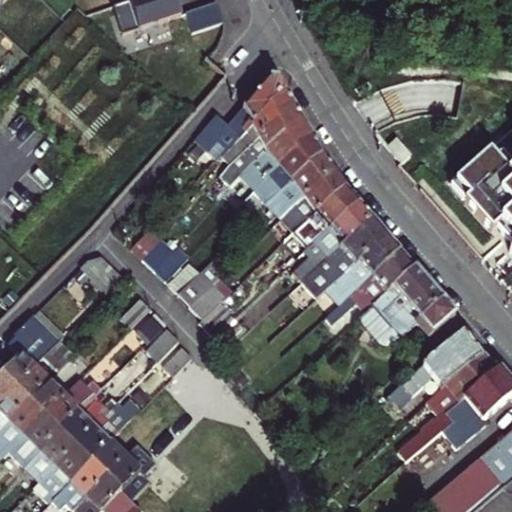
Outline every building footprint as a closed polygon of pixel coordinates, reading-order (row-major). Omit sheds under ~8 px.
[(176,0),(147,0),(115,11),(124,39),(183,20),(176,0)] [(225,27),(219,7),(188,18),(194,37),(225,27)] [(233,151),(234,150),(287,96),(280,83),(272,82),(246,111),(221,139),(233,151)] [(287,96),(234,150),(244,161),(295,109),(287,96)] [(241,183),(264,158),(304,125),(295,109),(244,161),(221,184),(231,193),(241,183)] [(256,197),(314,142),(304,125),(264,158),(241,183),(256,197)] [(511,131),(448,189),(461,204),(488,234),(493,230),(511,250),(506,255),(511,260),(511,131)] [(182,161),(191,169),(210,150),(201,142),(182,161)] [(324,160),(314,142),(256,197),(270,211),(295,186),(324,160)] [(336,176),(324,160),(295,186),(307,203),(336,176)] [(349,192),(336,176),(307,203),(319,219),(349,192)] [(362,207),(349,192),(319,219),(296,239),(309,254),(316,248),(362,207)] [(307,286),(377,225),(362,207),(316,248),(322,256),(298,277),(307,286)] [(296,208),(290,214),(293,217),(299,211),(296,208)] [(301,213),(299,211),(293,217),(295,219),(301,213)] [(392,242),(377,225),(307,286),(311,290),(324,279),(327,282),(350,263),(358,272),(392,242)] [(154,232),(133,253),(143,263),(164,242),(154,232)] [(143,263),(155,276),(175,254),(164,242),(143,263)] [(352,277),(366,292),(405,258),(392,242),(358,272),(352,277)] [(175,254),(155,276),(165,287),(186,266),(175,254)] [(405,258),(366,292),(328,323),(335,330),(344,322),(347,325),(363,311),(369,317),(377,310),(419,273),(405,258)] [(109,266),(91,269),(83,277),(106,299),(123,282),(109,266)] [(186,266),(165,287),(179,301),(199,281),(186,266)] [(211,268),(199,281),(179,301),(190,313),(215,290),(223,281),(211,268)] [(377,310),(403,340),(418,326),(430,340),(432,339),(444,354),(465,337),(470,333),(419,273),(377,310)] [(329,297),(333,301),(348,288),(344,283),(329,297)] [(226,302),(215,290),(190,313),(202,324),(221,306),(226,302)] [(153,313),(143,302),(122,323),(134,332),(153,313)] [(213,339),(234,321),(221,306),(202,324),(201,325),(213,339)] [(151,345),(167,329),(158,319),(141,336),(151,345)] [(223,350),(243,332),(234,321),(213,339),(223,350)] [(46,361),(58,349),(34,325),(11,350),(21,360),(3,379),(16,392),(35,372),(46,361)] [(465,337),(444,354),(433,362),(391,401),(401,412),(435,384),(444,395),(483,361),(465,337)] [(183,347),(175,339),(155,359),(163,366),(183,347)] [(75,359),(62,345),(58,349),(46,361),(60,374),(75,359)] [(75,359),(60,374),(56,378),(63,385),(70,378),(75,383),(81,377),(76,372),(89,359),(82,352),(75,359)] [(496,377),(483,361),(444,395),(426,411),(446,434),(456,426),(450,418),(469,402),(467,401),(496,377)] [(469,402),(486,423),(511,401),(511,383),(502,371),(496,377),(467,401),(469,402)] [(16,392),(29,404),(48,385),(35,372),(16,392)] [(118,378),(112,372),(106,378),(112,384),(118,378)] [(251,389),(238,374),(229,382),(241,397),(251,389)] [(0,408),(16,392),(3,379),(0,381),(0,408)] [(61,436),(89,408),(103,393),(94,384),(89,389),(83,383),(65,401),(46,420),(61,436)] [(46,420),(65,401),(48,385),(29,404),(46,420)] [(0,434),(29,404),(16,392),(0,408),(0,434)] [(247,429),(256,421),(234,392),(224,400),(247,429)] [(29,404),(0,434),(0,466),(11,456),(46,420),(29,404)] [(116,407),(113,404),(107,409),(111,412),(116,407)] [(132,405),(110,427),(119,436),(141,414),(132,405)] [(78,452),(106,424),(89,408),(61,436),(78,452)] [(61,436),(46,420),(11,456),(27,471),(61,436)] [(92,466),(112,446),(119,439),(120,438),(119,436),(110,427),(106,423),(106,424),(78,452),(92,466)] [(456,426),(446,434),(400,473),(417,491),(476,442),(460,423),(456,426)] [(78,452),(61,436),(27,471),(43,486),(78,452)] [(511,436),(421,511),(479,511),(505,491),(511,485),(511,436)] [(140,442),(136,447),(139,451),(144,446),(140,442)] [(128,462),(112,446),(92,466),(108,482),(128,462)] [(159,471),(144,456),(149,450),(144,446),(139,451),(128,462),(108,482),(117,490),(124,497),(135,487),(144,496),(153,487),(148,482),(159,471)] [(92,466),(78,452),(43,486),(39,490),(53,505),(58,500),(92,466)] [(108,482),(92,466),(58,500),(71,511),(77,511),(89,501),(108,482)] [(117,490),(108,482),(89,501),(100,511),(138,511),(134,507),(124,497),(117,490)] [(135,487),(124,497),(134,507),(144,496),(135,487)] [(354,511),(356,511),(338,489),(318,507),(321,511),(354,511)] [(151,503),(158,509),(167,501),(160,494),(151,503)]
